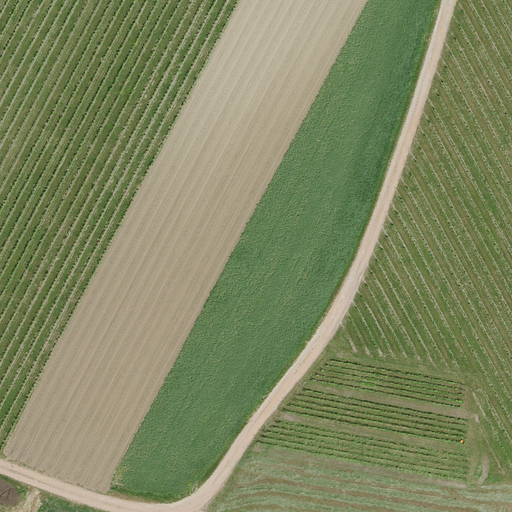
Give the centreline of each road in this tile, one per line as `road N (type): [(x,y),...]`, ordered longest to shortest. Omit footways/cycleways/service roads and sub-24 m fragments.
road 1 (track): [(182,511),(215,492),(339,315),(387,202),(451,0)]
road 2 (track): [(0,462),(146,511)]
